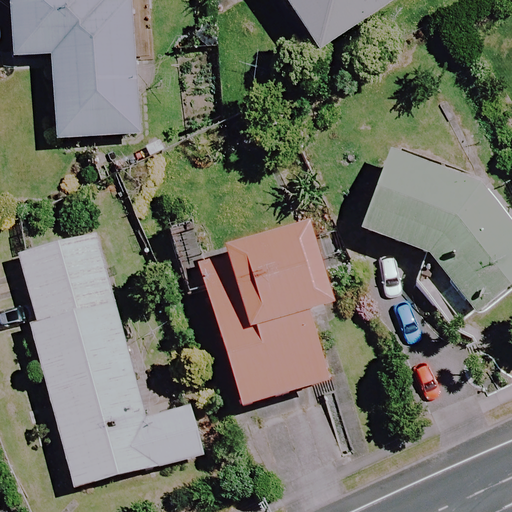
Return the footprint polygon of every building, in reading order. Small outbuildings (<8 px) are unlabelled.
[(100,6),(99,0),(5,0),(10,65),(47,63),(52,147),(135,142),(126,4),(100,6)] [(384,0),(272,0),(306,52),(384,0)] [(511,229),(478,189),(387,156),(359,236),(426,261),(474,321),(511,289),(511,229)] [(327,316),(301,234),(189,270),(237,417),(325,389),(304,323),(327,316)] [(140,425),(90,241),(14,261),(32,329),(26,331),(70,496),(198,462),(185,412),(140,425)]
